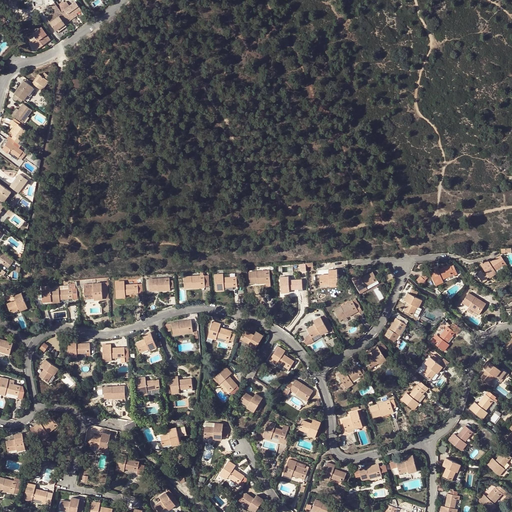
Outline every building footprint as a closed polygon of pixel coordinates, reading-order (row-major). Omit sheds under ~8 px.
[(69,22),(72,19),(71,18),(76,13),(81,10),(74,1),(69,5),(66,1),(64,2),(63,1),(58,4),(60,6),(58,7),(61,12),(64,9),(66,12),(63,14),(64,16),(69,22)] [(69,22),(64,16),(60,18),(59,16),(55,19),(49,23),(55,30),(64,24),(66,25),(69,23),(69,22)] [(64,24),(55,30),(57,33),(66,26),(66,25),(64,24)] [(41,27),(36,31),(32,33),(36,38),(38,40),(35,42),(31,45),(36,50),(50,40),(41,27)] [(34,80),(31,83),(41,91),(44,88),(42,86),(47,80),(48,81),(51,78),(44,72),(41,76),(39,73),(36,77),(38,79),(36,82),(34,80)] [(24,81),(14,94),(15,94),(22,100),(24,101),(27,96),(29,97),(35,88),(24,81)] [(19,104),(22,100),(15,94),(12,98),(19,104)] [(23,103),(19,110),(16,108),(11,115),(23,124),(33,111),(23,103)] [(15,141),(18,143),(22,146),(27,139),(24,136),(27,131),(19,125),(13,121),(10,125),(13,127),(16,128),(12,133),(14,135),(12,139),(15,141)] [(15,141),(12,139),(9,137),(7,139),(8,141),(2,149),(8,154),(10,152),(18,158),(23,151),(13,144),(15,141)] [(14,180),(10,187),(18,193),(27,180),(20,174),(14,180)] [(2,200),(4,202),(6,203),(10,198),(8,197),(11,192),(0,184),(0,202),(0,203),(2,200)] [(2,253),(0,255),(0,257),(5,261),(8,257),(2,253)] [(482,272),(478,275),(483,282),(487,279),(486,278),(489,277),(489,278),(494,275),(492,272),(494,270),(505,263),(500,255),(491,261),(489,263),(488,261),(487,259),(480,264),(486,271),(483,274),(482,272)] [(437,270),(436,268),(436,267),(428,270),(435,285),(440,283),(439,280),(441,279),(453,273),(456,272),(454,267),(451,268),(449,264),(438,269),(437,270)] [(330,275),(328,275),(319,276),(320,285),(329,284),(329,286),(337,285),(336,270),(330,270),(330,275)] [(249,284),(257,283),(257,282),(270,281),(269,271),(265,271),(265,273),(256,273),(256,272),(248,273),(249,284)] [(352,279),(359,293),(364,290),(363,288),(365,287),(377,280),(372,272),(361,278),(359,275),(352,279)] [(191,277),(183,278),(184,289),(192,288),(192,286),(205,286),(204,276),(203,276),(203,273),(200,273),(200,276),(200,278),(191,278),(191,277)] [(223,275),(214,275),(215,291),(221,291),(221,288),(224,288),(237,287),(236,278),(223,279),(223,275)] [(419,276),(416,280),(421,284),(425,280),(419,276)] [(280,278),(281,294),(286,293),(286,290),(302,289),(301,280),(291,280),(288,281),(288,277),(280,278)] [(156,280),(148,280),(149,291),(157,291),(157,289),(170,288),(169,279),(165,279),(165,280),(156,281),(156,280)] [(116,283),(117,299),(122,298),(122,296),(125,295),(138,294),(137,285),(124,286),(124,282),(116,283)] [(93,289),(84,290),(85,300),(94,299),(94,297),(98,297),(98,300),(102,300),(102,289),(107,288),(107,287),(108,286),(108,284),(93,285),(93,289)] [(58,287),(50,288),(51,304),(56,304),(56,301),(59,300),(72,299),(73,302),(77,302),(76,285),(68,285),(68,290),(58,291),(58,287)] [(379,287),(374,290),(380,300),(384,298),(379,287)] [(410,287),(407,293),(415,297),(417,292),(410,287)] [(51,304),(50,288),(41,289),(42,305),(51,304)] [(435,288),(432,292),(437,296),(440,293),(435,288)] [(427,296),(420,293),(418,298),(415,297),(407,293),(404,299),(409,301),(408,303),(404,311),(412,315),(418,303),(420,304),(422,300),(424,302),(427,296)] [(463,301),(462,302),(469,307),(470,305),(480,311),(481,311),(485,304),(482,302),(482,303),(474,298),(475,297),(468,293),(463,301)] [(17,301),(15,302),(6,305),(10,314),(19,310),(23,309),(24,310),(27,309),(21,294),(15,297),(17,301)] [(341,307),(334,311),(339,320),(347,316),(346,315),(354,310),(355,313),(358,311),(354,304),(357,303),(355,299),(349,302),(349,303),(342,308),(341,307)] [(418,308),(420,304),(418,303),(412,315),(417,317),(421,309),(418,308)] [(478,315),(480,311),(470,305),(469,307),(467,309),(478,315)] [(321,317),(328,331),(333,328),(326,315),(321,317)] [(315,325),(307,330),(312,338),(320,333),(323,331),(324,333),(328,331),(321,317),(320,317),(315,320),(317,324),(315,325)] [(389,329),(385,336),(394,341),(398,335),(397,334),(404,323),(396,318),(394,321),(395,322),(390,329),(389,329)] [(180,332),(192,330),(191,323),(191,321),(187,321),(187,323),(178,324),(178,323),(170,324),(170,325),(171,332),(172,335),(180,334),(180,332)] [(208,337),(213,339),(214,336),(216,337),(226,340),(225,343),(228,344),(229,341),(232,332),(219,328),(220,325),(212,322),(208,337)] [(406,324),(404,323),(397,334),(398,335),(399,335),(406,324)] [(446,343),(454,332),(450,328),(443,323),(435,334),(436,335),(431,341),(444,351),(449,344),(446,343)] [(454,332),(458,326),(453,323),(450,328),(454,332)] [(240,339),(249,344),(252,346),(251,347),(255,350),(263,336),(257,333),(255,337),(254,336),(245,331),(240,339)] [(140,353),(149,349),(152,347),(153,349),(157,347),(154,340),(158,338),(154,332),(145,336),(146,340),(145,341),(136,344),(140,353)] [(0,349),(10,353),(13,344),(9,343),(9,344),(0,342),(1,341),(0,340),(0,349)] [(76,341),(68,342),(69,358),(74,357),(74,355),(77,354),(90,353),(89,344),(76,345),(76,341)] [(49,347),(44,344),(40,350),(44,353),(49,347)] [(103,362),(108,361),(108,359),(112,359),(121,358),(121,363),(125,363),(124,348),(111,349),(111,345),(102,346),(103,362)] [(382,360),(383,362),(386,359),(381,351),(378,346),(372,350),(375,354),(373,355),(365,360),(366,361),(369,365),(370,368),(378,363),(382,360)] [(285,351),(278,347),(269,360),(274,363),(275,361),(278,363),(289,369),(294,361),(283,354),(285,351)] [(440,370),(443,366),(439,363),(441,360),(433,354),(431,357),(430,356),(425,363),(428,365),(422,373),(430,379),(436,372),(435,371),(437,367),(440,370)] [(45,360),(42,365),(45,368),(44,370),(39,377),(47,383),(52,375),(55,372),(56,373),(58,369),(45,360)] [(501,370),(488,360),(483,367),(487,369),(481,377),(487,381),(489,383),(495,376),(496,377),(496,376),(497,377),(501,379),(500,381),(501,382),(505,377),(506,378),(509,374),(502,368),(501,370)] [(345,371),(338,375),(343,384),(346,388),(353,384),(352,381),(363,374),(360,370),(358,366),(347,374),(345,371)] [(231,392),(238,386),(229,376),(231,374),(226,368),(214,378),(217,382),(220,380),(222,382),(220,384),(217,387),(219,389),(220,388),(227,396),(231,392)] [(487,381),(485,384),(493,390),(496,386),(493,383),(497,377),(496,376),(496,377),(495,376),(489,383),(487,381)] [(169,378),(171,394),(177,393),(176,391),(179,390),(192,389),(191,379),(178,381),(178,377),(169,378)] [(8,380),(0,378),(0,394),(1,395),(2,392),(5,393),(18,396),(17,399),(22,400),(24,393),(23,387),(7,384),(8,380)] [(145,378),(137,379),(139,395),(144,394),(144,392),(160,389),(159,380),(146,381),(145,378)] [(289,382),(283,394),(286,396),(290,390),(296,394),(297,392),(308,399),(313,391),(310,389),(309,390),(302,385),(302,384),(296,380),(295,380),(293,379),(290,383),(289,382)] [(420,381),(418,384),(425,390),(426,391),(428,388),(420,381)] [(414,409),(416,406),(414,404),(417,401),(425,390),(418,384),(409,395),(406,393),(401,399),(414,409)] [(238,386),(231,392),(233,395),(240,389),(238,386)] [(104,399),(112,398),(112,397),(125,396),(124,387),(120,387),(121,388),(112,389),(112,387),(104,388),(104,399)] [(489,391),(486,394),(493,400),(495,402),(497,400),(495,398),(496,396),(489,391)] [(297,392),(296,394),(307,401),(308,399),(297,392)] [(240,401),(248,406),(252,408),(250,409),(254,412),(256,409),(263,398),(257,394),(254,399),(253,398),(245,393),(240,401)] [(493,400),(486,394),(478,405),(475,402),(470,409),(482,419),(486,414),(484,413),(485,410),(493,400)] [(137,395),(134,395),(135,400),(137,400),(138,409),(146,408),(145,401),(145,399),(138,400),(137,395)] [(260,411),(266,400),(263,398),(256,409),(260,411)] [(381,414),(382,415),(394,411),(393,409),(390,400),(386,401),(387,402),(378,405),(378,404),(370,407),(374,417),(381,414)] [(342,420),(345,430),(354,427),(354,425),(358,424),(359,427),(363,426),(358,410),(350,413),(351,417),(342,420)] [(33,428),(37,433),(43,441),(47,438),(45,435),(48,433),(58,425),(53,419),(43,427),(40,423),(33,428)] [(313,424),(312,424),(303,420),(299,429),(308,432),(312,434),(311,435),(315,437),(321,422),(315,420),(313,424)] [(268,422),(264,433),(263,437),(268,439),(269,436),(272,437),(284,441),(288,429),(285,428),(284,430),(275,428),(276,424),(268,422)] [(204,437),(214,437),(214,436),(217,436),(217,439),(222,440),(223,424),(215,423),(215,428),(205,427),(204,437)] [(473,432),(465,426),(457,436),(454,434),(449,440),(462,451),(465,446),(463,444),(465,442),(473,432)] [(29,431),(33,437),(37,433),(33,428),(32,427),(29,431)] [(171,434),(170,434),(160,437),(163,446),(172,444),(176,443),(176,444),(180,443),(179,438),(187,436),(185,427),(177,429),(176,428),(170,429),(171,434)] [(293,431),(288,429),(284,441),(289,442),(293,431)] [(263,437),(264,433),(257,432),(255,440),(259,442),(261,437),(263,438),(263,437)] [(29,433),(22,434),(25,445),(31,444),(29,433)] [(26,450),(25,445),(22,434),(16,436),(17,440),(16,440),(6,442),(8,451),(17,449),(18,451),(26,450)] [(103,448),(103,450),(107,451),(110,435),(104,434),(103,438),(102,438),(92,436),(90,446),(100,448),(103,448)] [(511,457),(504,451),(496,461),(493,459),(487,465),(499,475),(503,471),(501,469),(502,467),(511,457)] [(143,475),(145,466),(139,465),(139,462),(127,460),(128,456),(119,454),(116,470),(121,471),(122,468),(125,469),(138,471),(137,474),(143,475)] [(408,461),(406,461),(397,464),(398,467),(400,473),(409,470),(412,469),(413,471),(417,470),(413,454),(406,456),(408,461)] [(459,468),(461,464),(446,458),(443,464),(447,466),(447,467),(443,476),(452,480),(456,471),(457,467),(459,468)] [(297,462),(289,460),(284,474),(289,476),(290,473),(292,475),(305,479),(308,470),(296,466),(297,462)] [(228,477),(239,484),(245,476),(234,469),(236,466),(229,461),(220,474),(218,473),(214,479),(220,483),(224,477),(226,475),(228,477)] [(335,465),(327,462),(322,477),(328,479),(329,476),(331,477),(344,481),(347,472),(334,468),(335,465)] [(367,467),(359,469),(359,470),(361,475),(362,480),(366,478),(367,483),(382,478),(381,475),(376,476),(375,474),(381,472),(380,466),(379,463),(375,465),(376,466),(367,468),(367,467)] [(244,487),(249,479),(245,476),(239,484),(244,487)] [(5,480),(0,478),(0,489),(2,490),(2,489),(14,492),(14,494),(17,495),(21,484),(13,482),(13,483),(5,481),(5,480)] [(483,493),(484,494),(487,497),(495,487),(491,483),(483,493)] [(36,486),(28,484),(24,500),(29,501),(30,498),(33,499),(46,501),(48,492),(35,490),(36,486)] [(498,484),(495,487),(487,497),(484,494),(479,501),(491,511),(494,508),(492,506),(494,503),(503,493),(505,495),(507,492),(498,484)] [(173,487),(160,498),(163,501),(155,507),(159,511),(163,511),(168,509),(167,507),(170,505),(172,507),(179,502),(172,493),(175,491),(173,487)] [(182,500),(175,491),(172,493),(179,502),(182,500)] [(252,508),(251,510),(254,511),(255,511),(264,499),(258,495),(256,499),(254,498),(246,493),(246,494),(242,492),(238,499),(249,506),(252,508)] [(457,499),(457,496),(448,494),(445,506),(442,506),(440,511),(456,511),(454,511),(455,508),(457,499)] [(73,503),(71,503),(62,501),(60,510),(69,511),(77,511),(80,499),(73,498),(73,503)] [(312,510),(319,511),(320,511),(324,511),(338,511),(340,507),(332,505),(331,506),(323,503),(324,502),(316,499),(312,510)] [(100,503),(92,502),(90,511),(112,511),(113,509),(100,507),(100,503)]
